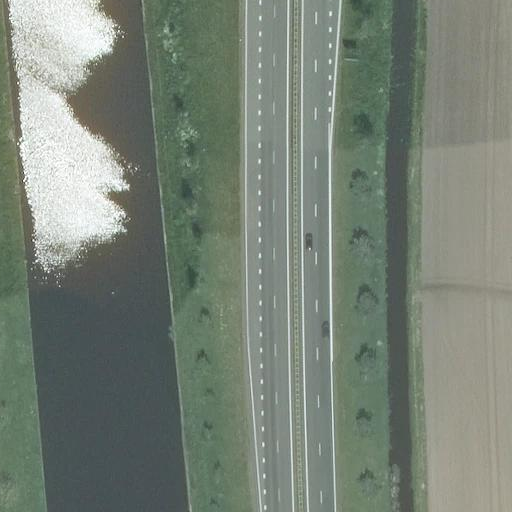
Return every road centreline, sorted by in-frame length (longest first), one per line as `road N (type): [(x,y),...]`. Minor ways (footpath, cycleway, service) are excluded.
road 1 (trunk): [(321,511),(317,0)]
road 2 (trunk): [(276,0),(279,511)]
